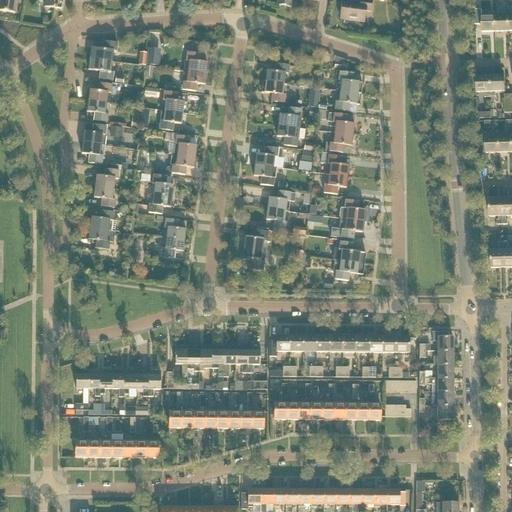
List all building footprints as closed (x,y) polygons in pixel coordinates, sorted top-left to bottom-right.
[(21,2),(21,0),(0,0),(0,1),(0,10),(4,12),(6,12),(15,14),(17,2),(21,2)] [(45,0),(45,8),(61,10),(62,0),(45,0)] [(371,12),(372,0),(370,0),(360,0),(360,4),(344,2),(341,19),(362,22),(364,11),(371,12)] [(482,32),(495,32),(495,16),(482,17),(482,32)] [(495,32),(509,32),(508,16),(495,16),(495,32)] [(89,60),(112,63),(113,53),(115,53),(117,45),(104,43),(103,51),(91,49),(89,60)] [(148,50),(147,66),(157,67),(158,51),(148,50)] [(139,53),(138,66),(145,67),(146,54),(139,53)] [(200,55),(187,54),(186,62),(184,61),(183,72),(206,75),(207,65),(199,63),(200,55)] [(110,74),(112,63),(89,60),(88,71),(100,73),(99,80),(112,82),(113,74),(110,74)] [(264,72),(263,82),(284,85),(285,75),(287,75),(288,67),(276,65),(275,73),(264,72)] [(182,83),(183,83),(182,91),(195,93),(196,85),(204,86),(206,75),(183,72),(182,83)] [(341,82),(340,93),(360,95),(362,84),(351,83),(352,75),(339,73),(338,82),(341,82)] [(123,85),(124,78),(115,77),(114,84),(123,85)] [(491,97),(490,77),(476,78),(477,93),(484,93),(485,97),(491,97)] [(503,77),(490,77),(491,97),(496,97),(496,93),(504,92),(503,77)] [(284,85),(263,82),(261,94),(272,95),(271,103),(283,104),(284,96),(282,96),(284,85)] [(116,87),(111,87),(98,85),(97,93),(89,92),(88,102),(109,105),(111,91),(115,92),(116,87)] [(157,96),(158,90),(144,88),(143,96),(149,97),(149,95),(157,96)] [(164,112),(182,115),(184,104),(176,103),(177,95),(164,93),(163,102),(165,102),(164,112)] [(360,95),(340,93),(338,103),(335,103),(334,111),(347,113),(348,105),(359,106),(360,95)] [(93,122),(106,123),(109,105),(88,102),(87,113),(94,114),(93,122)] [(142,109),(140,129),(147,129),(150,110),(142,109)] [(280,116),(278,127),(299,130),(301,111),(288,109),(287,117),(280,116)] [(318,111),(317,120),(324,121),(325,112),(318,111)] [(161,112),(160,122),(159,130),(172,132),(173,124),(181,125),(182,115),(164,112),(161,112)] [(335,124),(334,134),(352,136),(353,126),(345,125),(346,117),(334,115),(333,124),(335,124)] [(106,128),(93,126),(85,125),(83,144),(103,146),(106,128)] [(117,127),(116,128),(108,127),(107,135),(115,136),(116,132),(121,133),(122,128),(117,127)] [(299,130),(278,127),(277,137),(284,139),(283,146),(296,148),(299,130)] [(352,136),(334,134),(333,140),(332,139),(330,141),(330,145),(325,144),(324,154),(333,155),(333,153),(342,154),(342,146),(351,147),(352,136)] [(175,146),(174,155),(195,158),(196,148),(188,147),(189,139),(176,137),(175,146)] [(499,154),(511,153),(511,143),(511,137),(499,138),(499,154)] [(486,154),(499,154),(499,138),(485,138),(486,154)] [(313,153),(314,145),(305,143),(303,151),(313,153)] [(103,146),(83,144),(81,155),(89,156),(88,164),(101,165),(102,160),(104,160),(105,155),(102,155),(103,146)] [(256,155),(254,166),(273,169),(274,158),(276,159),(277,150),(264,149),(263,157),(256,155)] [(312,153),(302,152),(301,161),(311,163),(312,153)] [(321,164),(327,165),(326,176),(346,178),(348,167),(340,166),(341,159),(333,157),(333,155),(324,154),(322,154),(321,164)] [(172,166),(172,168),(167,167),(166,175),(171,176),(172,174),(184,176),(185,168),(193,169),(195,158),(174,155),(172,155),(170,166),(172,166)] [(310,172),(311,163),(301,161),(299,161),(298,170),(310,172)] [(273,169),(254,166),(253,177),(261,178),(260,186),(273,188),(274,179),(271,179),(273,169)] [(95,188),(113,190),(115,180),(117,180),(118,172),(105,171),(104,179),(97,177),(95,188)] [(166,179),(153,177),(149,176),(148,184),(155,185),(153,195),(171,198),(173,187),(165,186),(166,179)] [(345,189),(346,178),(326,176),(328,176),(327,186),(324,186),(323,194),(336,196),(337,188),(345,189)] [(112,201),(113,190),(95,188),(94,199),(101,200),(100,208),(113,210),(114,202),(112,201)] [(294,195),(290,194),(277,193),(276,200),(268,199),(267,210),(288,213),(289,202),(293,203),(294,195)] [(170,209),(171,198),(153,195),(152,206),(149,206),(148,214),(161,216),(162,208),(170,209)] [(506,217),(511,216),(511,199),(502,200),(502,224),(507,224),(507,220),(506,220),(506,217)] [(497,224),(502,224),(502,200),(489,200),(489,217),(497,217),(497,220),(496,220),(497,224)] [(364,223),(365,212),(357,211),(358,203),(345,201),(344,210),(342,209),(340,211),(339,218),(340,220),(346,221),(364,223)] [(285,232),(286,224),(287,224),(288,213),(267,210),(266,221),(273,222),(272,230),(285,232)] [(116,222),(112,222),(113,214),(100,213),(99,220),(91,219),(90,230),(114,233),(116,222)] [(165,221),(163,239),(184,241),(185,231),(177,230),(178,223),(165,221)] [(362,234),(364,223),(346,221),(344,231),(342,231),(341,239),(354,241),(355,233),(362,234)] [(108,250),(109,245),(109,243),(109,242),(113,243),(114,233),(90,230),(88,241),(96,242),(95,249),(108,251),(108,250)] [(245,239),(244,250),(262,252),(264,242),(266,242),(267,234),(254,232),(253,240),(245,239)] [(184,241),(163,239),(161,258),(174,259),(175,252),(183,253),(184,241)] [(340,262),(364,265),(365,255),(352,253),(353,245),(340,243),(339,252),(341,252),(340,262)] [(491,269),(504,268),(503,243),(497,243),(498,247),(499,247),(499,252),(490,252),(491,269)] [(504,268),(511,268),(511,251),(507,252),(507,247),(508,247),(508,243),(503,243),(504,268)] [(262,252),(244,250),(243,261),(250,262),(249,270),(262,271),(265,253),(262,252)] [(362,276),(364,265),(340,262),(334,261),(333,272),(336,273),(335,281),(348,282),(349,274),(362,276)] [(332,290),(333,282),(324,281),(323,289),(332,290)] [(276,352),(290,352),(290,336),(276,336),(276,342),(269,342),(269,358),(276,358),(276,352)] [(290,336),(290,352),(303,352),(303,336),(290,336)] [(303,352),(316,352),(316,337),(303,336),(303,352)] [(316,337),(316,352),(329,353),(329,337),(316,337)] [(329,353),(342,353),(342,337),(329,337),(329,353)] [(342,337),(342,353),(355,353),(356,337),(342,337)] [(355,353),(369,353),(369,337),(356,337),(355,353)] [(369,337),(369,353),(382,353),(382,337),(369,337)] [(382,353),(395,353),(395,337),(382,337),(382,353)] [(395,337),(395,353),(408,353),(409,337),(395,337)] [(438,338),(438,352),(453,352),(453,338),(438,338)] [(183,351),(183,346),(175,346),(175,365),(182,365),(182,378),(187,378),(187,370),(187,351),(183,351)] [(204,370),(211,370),(212,346),(211,346),(211,351),(199,351),(199,372),(204,372),(204,370)] [(223,351),(219,351),(219,346),(212,346),(211,370),(218,370),(218,378),(223,378),(223,351)] [(228,378),(229,365),(235,365),(236,347),(227,346),(227,351),(223,351),(223,378),(228,378)] [(242,374),(247,374),(248,352),(244,352),(244,347),(236,347),(235,365),(242,365),(242,374)] [(252,347),(252,352),(248,352),(247,374),(253,374),(253,366),(260,366),(260,347),(252,347)] [(199,351),(188,351),(187,351),(187,370),(194,370),(194,372),(199,372),(199,351)] [(438,365),(453,365),(453,352),(438,352),(438,365)] [(453,379),(453,365),(438,365),(438,379),(453,379)] [(104,371),(104,376),(100,376),(100,395),(105,395),(105,390),(112,390),(112,371),(104,371)] [(112,390),(118,390),(118,399),(124,399),(124,395),(124,376),(120,376),(120,371),(112,371),(112,390)] [(124,376),(124,395),(129,395),(129,390),(136,390),(136,371),(128,371),(128,376),(124,376)] [(148,376),(144,376),(144,372),(136,371),(136,390),(143,390),(143,397),(148,397),(148,376)] [(148,376),(148,397),(153,397),(153,390),(160,390),(160,371),(152,371),(152,376),(148,376)] [(76,390),(88,390),(88,376),(76,375),(76,390)] [(88,376),(88,390),(95,390),(95,397),(100,397),(100,395),(100,376),(88,376)] [(166,390),(187,390),(187,385),(173,385),(173,378),(166,378),(166,390)] [(438,379),(438,380),(429,379),(428,385),(438,385),(438,393),(453,393),(453,379),(438,379)] [(437,406),(453,406),(453,393),(438,393),(437,406)] [(274,420),(285,420),(286,404),(274,404),(274,420)] [(286,404),(285,420),(297,420),(297,404),(286,404)] [(297,420),(309,420),(309,404),(297,404),(297,420)] [(309,404),(309,420),(321,420),(321,404),(309,404)] [(321,404),(321,420),(332,420),(332,404),(321,404)] [(344,404),(332,404),(332,420),(344,420),(344,404)] [(344,420),(356,421),(356,405),(344,404),(344,420)] [(104,405),(99,405),(99,416),(112,416),(112,411),(104,411),(104,405)] [(356,405),(356,421),(368,421),(368,405),(356,405)] [(368,405),(368,421),(379,421),(380,405),(368,405)] [(453,420),(453,406),(437,406),(437,420),(453,420)] [(124,408),(124,416),(136,416),(136,408),(124,408)] [(147,416),(147,408),(136,408),(136,416),(147,416)] [(192,412),(192,409),(181,409),(181,412),(180,428),(192,428),(192,412)] [(169,428),(180,428),(181,412),(169,412),(169,428)] [(192,428),(204,428),(204,412),(192,412),(192,428)] [(204,412),(204,428),(216,429),(216,413),(204,412)] [(216,429),(228,429),(228,413),(216,413),(216,429)] [(228,413),(228,429),(240,429),(240,413),(228,413)] [(240,429),(251,429),(252,413),(240,413),(240,429)] [(252,413),(251,429),(263,429),(263,413),(252,413)] [(75,457),(87,458),(87,442),(75,442),(75,457)] [(87,442),(87,458),(98,458),(99,442),(87,442)] [(99,442),(98,458),(110,458),(110,442),(99,442)] [(110,442),(110,458),(122,458),(122,442),(110,442)] [(122,442),(122,458),(134,458),(134,442),(122,442)] [(134,442),(134,458),(145,458),(146,443),(134,442)] [(146,443),(145,458),(157,459),(157,443),(146,443)] [(248,490),(248,494),(241,494),(241,510),(248,510),(248,507),(253,507),(253,505),(260,505),(260,508),(261,490),(248,490)] [(273,490),(261,490),(260,508),(259,511),(264,511),(265,505),(272,505),(272,508),(273,508),(273,490)] [(285,508),(286,508),(286,491),(273,490),(273,508),(278,508),(278,505),(285,505),(285,508)] [(286,491),(286,508),(290,508),(290,505),(297,505),(297,508),(298,508),(298,491),(286,491)] [(298,491),(298,508),(303,508),(303,506),(310,505),(310,508),(311,508),(311,491),(298,491)] [(311,491),(311,508),(315,508),(315,506),(322,506),(322,508),(323,508),(323,491),(311,491)] [(323,491),(323,508),(328,508),(328,505),(335,505),(335,508),(336,508),(336,491),(323,491)] [(336,491),(336,508),(341,508),(341,505),(348,506),(348,508),(348,491),(336,491)] [(348,491),(348,508),(353,508),(353,506),(360,506),(361,491),(348,491)] [(361,491),(360,506),(360,508),(361,508),(366,508),(366,506),(373,506),(373,491),(361,491)] [(373,491),(373,506),(373,508),(379,509),(379,506),(386,506),(386,491),(373,491)] [(386,491),(386,506),(386,508),(391,509),(391,506),(405,506),(405,492),(386,491)]
